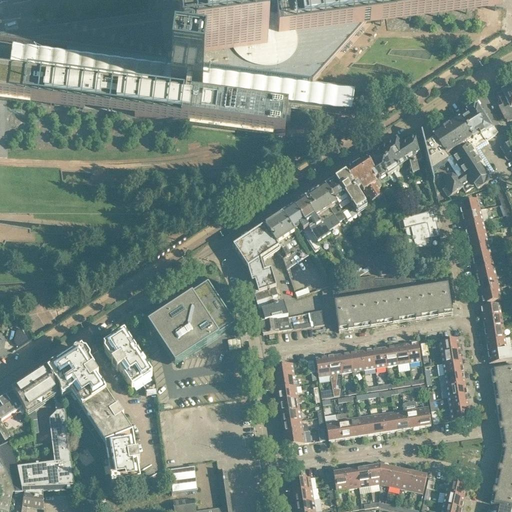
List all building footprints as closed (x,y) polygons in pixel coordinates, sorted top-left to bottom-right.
[(295,0),(72,29),(44,33),(0,38),(0,43),(67,52),(65,61),(64,61),(63,62),(62,62),(62,63),(61,63),(60,64),(60,65),(60,66),(60,67),(60,68),(60,69),(61,70),(61,71),(62,71),(63,72),(64,72),(63,81),(0,72),(0,102),(30,106),(31,103),(188,124),(187,127),(273,138),(273,135),(284,137),(285,135),(281,135),(282,128),(289,128),(290,120),(283,119),(284,112),(288,113),(288,111),(334,117),(348,119),(352,90),(312,85),(362,30),(500,11),(500,9),(496,10),(495,1),(502,0),(501,0),(295,0)] [(511,87),(496,95),(502,106),(498,108),(503,117),(504,119),(504,120),(505,120),(506,121),(507,121),(508,121),(509,122),(510,121),(511,121),(511,120),(511,87)] [(459,119),(459,120),(479,151),(480,151),(489,145),(487,143),(497,136),(492,128),(491,129),(487,124),(475,107),(466,112),(469,116),(460,121),(459,119)] [(434,141),(424,148),(425,152),(425,157),(426,161),(427,166),(429,170),(433,184),(434,184),(432,174),(448,163),(458,180),(457,180),(456,179),(452,176),(447,177),(445,181),(446,185),(447,187),(443,190),(448,198),(462,189),(465,194),(474,188),(475,189),(476,190),(477,190),(478,190),(479,190),(487,184),(488,184),(488,183),(488,182),(488,181),(488,180),(486,178),(491,174),(494,172),(480,151),(479,151),(459,120),(432,137),(434,141)] [(398,140),(395,142),(408,162),(409,162),(412,176),(416,181),(420,180),(418,172),(424,171),(416,139),(415,139),(404,146),(402,142),(400,144),(398,140)] [(395,142),(391,145),(379,153),(398,182),(402,179),(398,173),(399,172),(397,169),(408,162),(395,142)] [(506,160),(511,156),(511,150),(509,144),(500,149),(505,156),(504,157),(506,160)] [(379,153),(366,161),(379,181),(386,177),(388,179),(389,178),(391,180),(394,184),(398,182),(379,153)] [(379,181),(366,161),(356,168),(376,199),(381,196),(378,191),(379,190),(379,189),(383,187),(382,186),(379,181)] [(356,168),(345,175),(362,201),(368,197),(371,202),(376,199),(356,168)] [(345,175),(335,182),(355,212),(357,216),(358,218),(361,217),(358,213),(366,208),(365,206),(362,201),(345,175)] [(335,182),(324,189),(341,214),(346,211),(349,216),(355,212),(335,182)] [(495,189),(502,206),(506,205),(499,188),(495,189)] [(324,189),(307,200),(314,209),(310,212),(320,227),(323,225),(328,233),(339,226),(338,224),(343,221),(346,224),(348,223),(347,223),(341,214),(324,189)] [(412,195),(403,198),(407,208),(414,205),(413,200),(412,195)] [(307,200),(294,208),(318,244),(330,236),(328,233),(323,225),(320,227),(310,212),(314,209),(307,200)] [(477,200),(459,204),(461,216),(480,211),(477,200)] [(510,215),(506,205),(502,206),(506,216),(510,215)] [(294,208),(282,216),(293,233),(296,237),(303,233),(304,235),(303,236),(315,254),(322,250),(318,244),(294,208)] [(486,210),(480,211),(461,216),(464,227),(482,222),(489,221),(486,210)] [(434,212),(403,220),(405,230),(411,229),(415,248),(426,245),(425,240),(440,237),(436,222),(433,223),(433,220),(435,219),(434,212)] [(298,239),(296,237),(293,233),(282,216),(265,227),(276,245),(280,251),(277,252),(283,261),(287,271),(308,257),(299,244),(300,243),(297,240),(298,239)] [(482,222),(464,227),(467,238),(485,234),(482,222)] [(253,235),(238,245),(234,248),(233,248),(237,254),(238,256),(247,270),(247,271),(248,274),(249,278),(251,285),(255,297),(276,291),(271,272),(264,274),(262,269),(261,262),(267,258),(277,252),(280,251),(276,245),(265,227),(253,235)] [(485,234),(467,238),(469,249),(488,245),(485,234)] [(488,245),(469,249),(472,260),(490,256),(488,245)] [(490,256),(472,260),(475,271),(493,267),(490,256)] [(382,257),(374,262),(378,269),(377,270),(382,278),(395,278),(382,257)] [(493,267),(475,271),(477,282),(496,278),(493,267)] [(351,273),(343,277),(347,283),(355,279),(353,277),(351,273)] [(333,298),(413,285),(412,279),(375,281),(375,277),(362,279),(351,284),(352,286),(342,288),(332,292),(333,298)] [(496,278),(477,282),(480,293),(498,289),(496,278)] [(448,285),(334,303),(339,334),(452,316),(448,285)] [(207,287),(181,304),(156,320),(147,326),(150,330),(164,350),(175,367),(186,359),(191,356),(235,327),(208,286),(207,287)] [(498,289),(480,293),(483,305),(501,301),(498,289)] [(276,291),(255,297),(257,305),(281,297),(279,290),(276,291)] [(281,297),(257,305),(259,312),(260,313),(284,305),(281,297)] [(261,323),(261,324),(288,319),(284,305),(260,313),(259,313),(260,323),(261,323)] [(499,305),(480,308),(482,319),(501,316),(499,305)] [(326,326),(323,312),(310,314),(312,323),(313,323),(314,328),(326,326)] [(484,331),(503,328),(501,316),(482,319),(484,331)] [(288,319),(261,324),(263,336),(265,336),(270,335),(275,334),(277,334),(278,334),(278,333),(282,333),(291,332),(290,326),(289,327),(289,325),(288,319)] [(486,342),(504,339),(503,328),(484,331),(486,342)] [(15,345),(26,342),(23,333),(12,337),(15,345)] [(110,343),(103,347),(105,350),(104,352),(109,360),(112,361),(113,363),(111,364),(117,373),(119,372),(131,390),(134,394),(154,381),(124,334),(117,338),(115,338),(111,340),(110,343)] [(487,353),(506,350),(504,339),(486,342),(487,353)] [(439,343),(441,354),(460,351),(458,340),(439,343)] [(421,363),(418,344),(406,346),(409,365),(421,363)] [(429,356),(427,344),(421,345),(422,357),(427,356),(429,356)] [(398,367),(409,365),(406,346),(395,348),(398,367)] [(398,367),(395,348),(384,349),(386,368),(398,367)] [(375,370),(386,368),(384,349),(373,351),(375,370)] [(506,350),(487,353),(489,365),(508,362),(511,361),(511,355),(511,350),(506,351),(506,350)] [(46,371),(45,372),(58,391),(60,401),(66,396),(78,414),(106,396),(96,380),(98,379),(93,371),(94,370),(89,363),(90,360),(86,353),(83,353),(81,351),(79,352),(77,351),(73,354),(73,356),(62,363),(61,363),(60,363),(60,365),(47,373),(46,371)] [(375,370),(373,351),(361,353),(364,372),(375,370)] [(443,365),(461,362),(460,351),(441,354),(443,365)] [(353,374),(364,372),(361,353),(350,355),(353,374)] [(353,374),(350,355),(339,356),(341,375),(353,374)] [(339,356),(327,358),(330,377),(331,383),(333,391),(334,399),(340,398),(340,391),(336,391),(337,376),(341,375),(339,356)] [(330,377),(327,358),(315,360),(318,379),(330,377)] [(309,375),(311,375),(315,374),(313,362),(307,363),(309,375)] [(463,374),(461,362),(443,365),(444,377),(463,374)] [(292,365),(273,368),(275,380),(294,377),(292,365)] [(501,455),(500,459),(490,504),(511,508),(511,368),(490,372),(502,448),(502,451),(501,455)] [(54,404),(56,416),(63,415),(61,405),(61,403),(58,391),(45,372),(41,374),(12,394),(26,416),(31,423),(38,423),(37,416),(33,409),(40,404),(45,401),(51,397),(54,404)] [(446,388),(465,385),(463,374),(444,377),(446,388)] [(294,377),(275,380),(277,391),(296,388),(298,388),(296,377),(294,377)] [(467,396),(465,385),(446,388),(448,399),(467,396)] [(296,388),(277,391),(279,403),(298,400),(296,388)] [(334,399),(333,391),(321,393),(322,401),(334,399)] [(12,394),(0,401),(0,420),(2,423),(19,412),(23,418),(26,416),(12,394)] [(106,396),(78,414),(100,448),(132,435),(122,419),(124,417),(118,408),(116,410),(106,396)] [(450,410),(468,407),(467,396),(448,399),(450,410)] [(298,400),(279,403),(281,414),(299,411),(298,405),(301,404),(302,403),(302,399),(298,400)] [(435,409),(434,401),(429,402),(431,413),(437,412),(437,409),(435,409)] [(404,405),(405,412),(408,431),(419,429),(416,411),(415,403),(404,405)] [(470,419),(468,407),(450,410),(451,422),(470,419)] [(416,411),(419,429),(431,427),(428,409),(416,411)] [(299,411),(281,414),(282,425),(301,422),(299,411)] [(393,414),(396,432),(408,431),(405,412),(393,414)] [(431,413),(433,425),(439,424),(437,412),(431,413)] [(382,416),(385,434),(396,432),(393,414),(382,416)] [(54,466),(17,469),(22,492),(25,492),(43,492),(72,490),(63,415),(56,416),(49,422),(54,466)] [(348,415),(336,416),(340,441),(351,439),(349,421),(348,415)] [(336,416),(325,418),(328,441),(328,443),(340,441),(336,416)] [(371,418),(374,436),(385,434),(382,416),(371,418)] [(360,419),(363,438),(374,436),(371,418),(360,419)] [(349,421),(351,439),(363,438),(360,419),(349,421)] [(0,433),(5,442),(10,440),(6,430),(1,423),(0,420),(0,433)] [(301,422),(282,425),(284,437),(303,434),(309,433),(308,427),(307,427),(306,426),(302,426),(301,422)] [(324,430),(318,431),(319,443),(320,443),(326,442),(324,430)] [(303,434),(284,437),(285,441),(286,448),(305,445),(303,434)] [(132,435),(100,448),(107,488),(113,487),(140,482),(140,481),(139,472),(138,472),(137,464),(139,464),(138,454),(136,454),(132,435)] [(16,493),(22,492),(17,469),(11,443),(0,448),(0,460),(3,468),(15,493),(16,493)] [(380,467),(367,469),(370,487),(371,487),(380,486),(381,467),(380,467)] [(389,488),(393,469),(381,467),(380,486),(380,487),(389,488)] [(8,511),(12,493),(15,493),(3,468),(0,469),(0,492),(1,495),(0,495),(0,511),(8,511)] [(184,494),(197,492),(197,491),(194,470),(194,468),(190,469),(169,472),(169,471),(168,471),(168,472),(171,495),(184,494)] [(370,487),(367,469),(356,470),(359,489),(370,487)] [(400,491),(404,472),(393,469),(389,488),(400,491)] [(348,491),(359,489),(356,470),(345,472),(348,491)] [(173,511),(231,511),(226,472),(218,473),(220,492),(218,492),(219,500),(221,500),(223,510),(206,511),(195,511),(194,501),(185,502),(173,504),(173,511)] [(348,491),(345,472),(333,474),(336,493),(348,491)] [(400,491),(411,493),(416,474),(404,472),(400,491)] [(422,496),(427,477),(416,474),(411,493),(422,496)] [(310,479),(291,482),(293,494),(312,491),(310,479)] [(433,492),(435,480),(429,479),(426,490),(433,492)] [(445,494),(464,498),(467,487),(448,483),(445,494)] [(314,502),(312,491),(293,494),(295,505),(314,502)] [(24,499),(21,511),(27,511),(28,508),(44,511),(43,492),(41,492),(25,492),(24,499)] [(443,505),(462,510),(464,498),(445,494),(443,505)] [(314,502),(295,505),(295,511),(321,511),(320,501),(314,502)]
